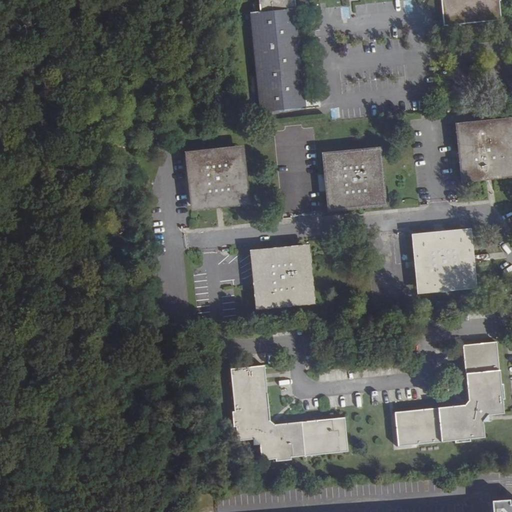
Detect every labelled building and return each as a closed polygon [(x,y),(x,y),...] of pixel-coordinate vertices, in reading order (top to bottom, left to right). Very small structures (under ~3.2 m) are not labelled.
[(440,0),(443,26),(501,20),(498,0),(258,0),(259,12),(249,13),(260,114),(306,109),(294,0),(440,0)] [(511,175),(511,124),(511,123),(508,121),(460,125),(457,129),(462,177),(466,181),(511,175)] [(243,204),(247,200),(242,152),(238,149),(190,154),(187,158),(192,206),(195,209),(243,204)] [(380,205),(383,202),(378,153),(374,150),(326,155),(323,159),(328,207),(332,210),(380,205)] [(470,287),(473,283),(468,235),(464,232),(416,237),(413,241),(418,288),(422,292),(470,287)] [(308,303),(311,299),(306,251),(303,248),(254,253),(252,257),(256,305),(260,308),(308,303)] [(488,421),(487,416),(491,415),(503,414),(502,400),(504,400),(503,384),(500,384),(496,342),(462,345),(467,400),(465,405),(395,412),(398,446),(456,440),(456,443),(470,442),(470,439),(484,438),(482,422),(488,421)] [(252,439),(256,438),(256,444),(262,443),(264,460),(278,458),(278,460),(292,459),(292,457),(349,451),(346,417),(276,424),(273,419),(267,364),(233,368),(237,410),(235,410),(236,426),(239,426),(240,440),(252,439)] [(511,511),(511,502),(508,503),(508,500),(492,501),(493,511),(490,511),(511,511)]
